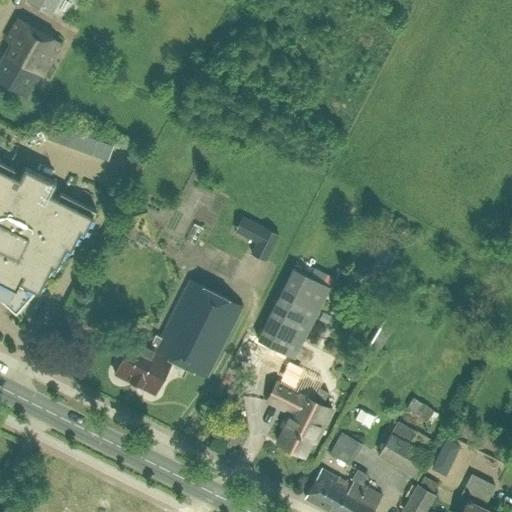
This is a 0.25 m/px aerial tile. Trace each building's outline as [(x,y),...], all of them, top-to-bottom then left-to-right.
[(47,0),(45,5),(61,12),(66,0),(47,0)] [(43,75),(50,62),(61,43),(19,19),(6,40),(12,43),(0,62),(0,80),(27,96),(40,74),(43,75)] [(50,124),(45,138),(92,154),(97,140),(50,124)] [(131,151),(122,168),(135,175),(144,158),(131,151)] [(19,177),(12,174),(15,169),(0,161),(0,300),(16,314),(36,291),(39,292),(52,264),(57,267),(66,247),(71,249),(80,230),(85,232),(96,210),(60,192),(58,197),(51,193),(56,182),(25,166),(19,177)] [(279,235),(264,227),(251,253),(266,260),(279,235)] [(294,358),(330,287),(293,268),(257,340),(294,358)] [(154,351),(173,360),(207,377),(243,305),(190,279),(154,350),(154,351)] [(154,351),(154,350),(131,338),(114,372),(156,393),(173,360),(154,351)] [(312,399),(277,381),(267,400),(288,411),(287,413),(291,415),(277,441),(304,455),(312,440),(315,441),(332,409),(322,404),(328,392),(319,387),(312,399)] [(407,408),(427,420),(433,411),(413,398),(407,408)] [(409,428),(398,422),(378,454),(416,477),(437,443),(409,427),(409,428)] [(447,439),(441,451),(449,455),(454,453),(458,445),(447,439)] [(331,511),(334,511),(350,484),(321,468),(305,496),(331,511)] [(350,484),(334,511),(372,511),(382,495),(361,483),(367,474),(357,469),(352,479),(353,480),(351,484),(350,484)] [(491,511),(483,508),(494,485),(471,474),(460,497),(467,500),(461,511),(491,511)] [(419,484),(417,483),(401,510),(404,511),(425,511),(436,495),(433,493),(419,484)]
